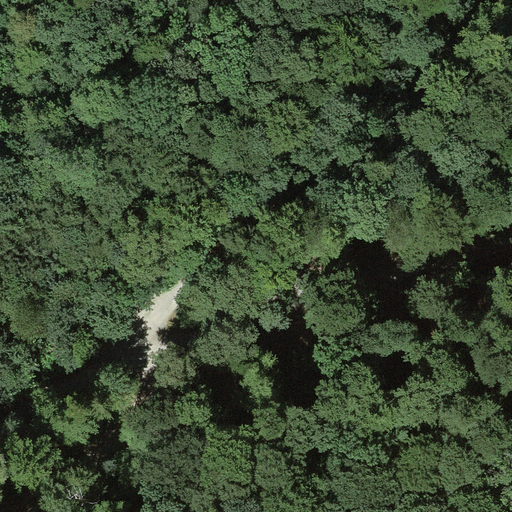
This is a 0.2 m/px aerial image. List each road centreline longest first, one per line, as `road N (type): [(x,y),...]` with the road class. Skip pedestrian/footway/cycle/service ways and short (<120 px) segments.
road 1 (track): [(18,511),(152,405),(164,314),(494,0)]
road 2 (track): [(0,413),(162,344),(404,267),(511,243)]
